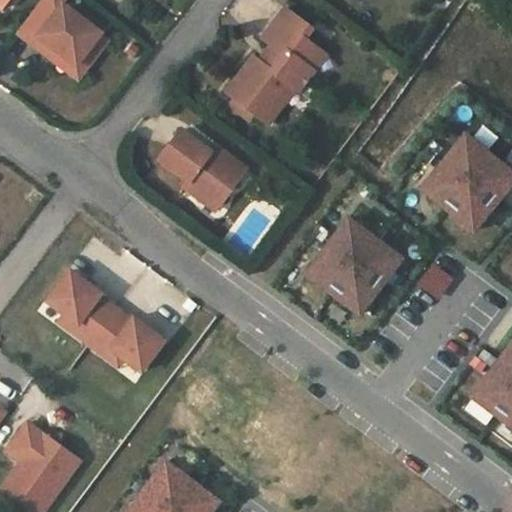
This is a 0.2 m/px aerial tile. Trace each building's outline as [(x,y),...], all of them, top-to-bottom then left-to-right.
[(0,0),(0,5),(3,8),(9,0),(0,0)] [(41,0),(17,32),(33,44),(39,36),(76,65),(101,33),(64,4),(66,0),(41,0)] [(254,56),(226,92),(234,99),(254,114),(262,120),(289,84),(295,89),(298,91),(314,70),(309,65),(321,49),(301,34),(309,25),(285,8),(262,38),(272,45),(275,48),(264,64),(260,61),(254,56)] [(39,36),(33,44),(78,79),(109,39),(101,33),(76,65),(39,36)] [(272,45),(260,61),(264,64),(275,48),(272,45)] [(321,49),(309,65),(314,70),(327,54),(321,49)] [(289,84),(262,120),(268,124),(295,89),(289,84)] [(234,99),(230,104),(250,119),(254,114),(234,99)] [(181,129),(159,159),(188,181),(184,187),(203,201),(210,192),(222,201),(246,169),(224,152),(220,158),(210,151),(181,129)] [(511,176),(462,139),(422,193),(449,214),(473,232),(511,180),(511,176)] [(215,145),(210,151),(220,158),(224,152),(215,145)] [(210,192),(203,201),(215,210),(222,201),(210,192)] [(347,221),(306,275),(358,314),(380,285),(399,260),(347,221)] [(433,267),(420,285),(437,298),(451,280),(433,267)] [(71,270),(48,301),(65,314),(77,323),(71,331),(105,357),(112,349),(124,358),(141,371),(164,340),(134,318),(132,320),(100,295),(101,293),(71,270)] [(65,314),(59,322),(71,331),(77,323),(65,314)] [(511,345),(496,366),(472,398),(511,428),(511,345)] [(112,349),(105,357),(117,366),(124,358),(112,349)] [(3,491),(32,511),(46,511),(83,462),(29,423),(10,449),(26,460),(3,491)] [(165,467),(130,511),(211,511),(216,506),(165,467)]
